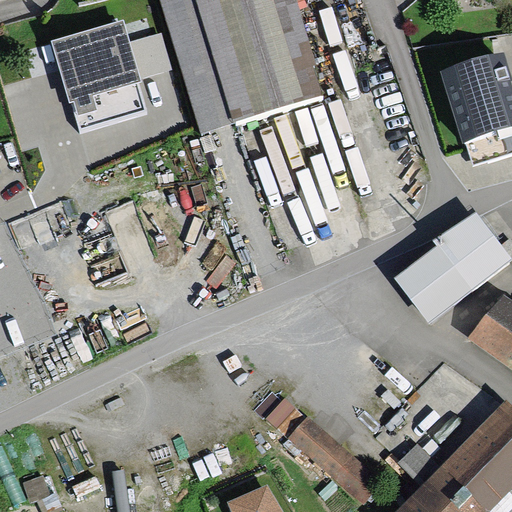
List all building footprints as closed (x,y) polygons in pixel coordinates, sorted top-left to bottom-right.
[(294,0),(160,0),(170,30),(180,66),(200,133),(323,97),(294,0)] [(494,2),(494,0),(447,0),(449,9),(494,2)] [(138,82),(140,81),(139,78),(129,42),(123,22),(52,43),(70,101),(72,101),(81,130),(146,111),(138,82)] [(170,30),(129,42),(139,78),(180,66),(170,30)] [(511,84),(505,60),(438,79),(463,165),(511,150),(511,84)] [(142,205),(114,209),(119,236),(146,231),(142,205)] [(428,325),(511,266),(478,220),(396,279),(428,325)] [(511,306),(486,341),(511,361),(511,306)] [(280,400),(272,393),(256,410),(264,418),(280,400)] [(267,418),(289,440),(308,419),(286,399),(267,418)] [(492,511),(511,491),(511,413),(505,408),(410,511),(492,511)] [(384,483),(310,417),(308,419),(289,440),(363,506),(384,483)] [(283,511),(267,485),(228,502),(231,511),(283,511)]
